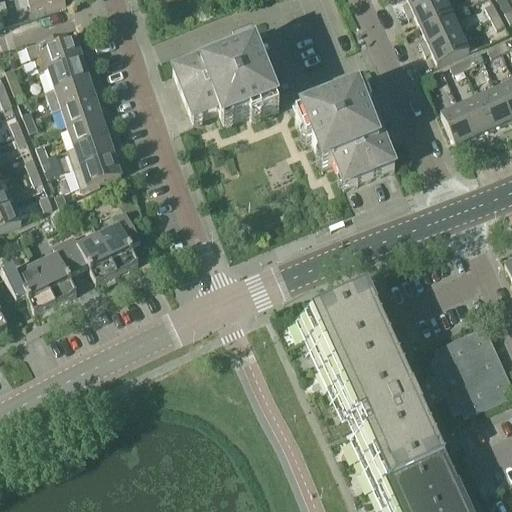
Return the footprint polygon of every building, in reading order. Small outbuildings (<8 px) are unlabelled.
[(63,0),(26,0),(29,13),(65,5),(63,0)] [(402,10),(406,17),(443,0),(404,0),(408,7),(402,10)] [(414,21),(420,33),(452,19),(443,0),(406,17),(408,23),(414,21)] [(484,12),(490,23),(499,19),(493,8),(484,12)] [(419,47),(422,55),(460,37),(452,19),(420,33),(425,44),(419,47)] [(499,19),(490,23),(497,34),(505,30),(499,19)] [(460,37),(422,55),(425,60),(431,58),(437,70),(468,55),(460,37)] [(48,75),(48,76),(81,64),(74,43),(67,45),(64,38),(25,52),(29,65),(33,63),(38,78),(48,75)] [(227,56),(201,67),(172,78),(193,129),(218,119),(223,130),(248,120),(251,126),(279,115),(252,46),(247,48),(244,41),(224,49),(227,56)] [(511,48),(510,44),(499,49),(502,57),(511,52),(511,48)] [(502,57),(499,49),(487,54),(491,62),(502,57)] [(472,61),(461,66),(465,74),(476,69),(472,61)] [(48,76),(54,95),(88,83),(81,64),(48,76)] [(465,74),(461,66),(450,72),(453,80),(465,74)] [(5,76),(10,89),(18,86),(13,73),(5,76)] [(420,84),(423,92),(435,87),(431,79),(420,84)] [(52,117),(61,114),(94,103),(88,83),(54,95),(45,98),(52,117)] [(511,85),(496,93),(510,125),(511,124),(511,85)] [(18,86),(10,89),(14,100),(22,96),(18,86)] [(496,93),(477,102),(492,134),(510,125),(496,93)] [(373,118),(380,116),(373,96),(365,99),(363,94),(294,121),(305,149),(311,147),(321,173),(333,168),(343,194),(395,173),(373,118)] [(7,99),(0,101),(0,107),(2,113),(11,110),(7,99)] [(477,102),(457,111),(471,143),(492,134),(477,102)] [(61,114),(67,133),(101,122),(94,103),(61,114)] [(471,143),(457,111),(440,119),(455,151),(471,143)] [(22,120),(25,127),(33,124),(31,117),(22,120)] [(67,133),(73,153),(107,141),(101,122),(67,133)] [(33,124),(25,127),(29,139),(38,135),(33,124)] [(9,129),(14,140),(23,137),(18,125),(9,129)] [(23,137),(14,140),(19,153),(28,149),(23,137)] [(73,153),(80,172),(114,161),(107,141),(73,153)] [(35,153),(39,165),(49,161),(44,149),(35,153)] [(49,161),(39,165),(44,177),(53,173),(49,161)] [(114,161),(80,172),(86,191),(120,180),(114,161)] [(24,167),(29,178),(38,175),(33,163),(24,167)] [(38,175),(29,178),(34,191),(43,188),(38,175)] [(0,191),(0,213),(12,208),(4,190),(0,191)] [(54,200),(58,213),(67,210),(62,197),(54,200)] [(39,204),(43,215),(51,212),(47,201),(39,204)] [(12,208),(0,213),(0,236),(20,228),(12,208)] [(64,214),(52,220),(56,229),(68,223),(64,214)] [(117,230),(98,239),(117,279),(137,269),(129,253),(140,248),(125,217),(113,222),(117,230)] [(73,241),(63,246),(76,273),(85,268),(95,289),(117,279),(98,239),(77,249),(73,241)] [(55,259),(36,269),(55,308),(76,298),(66,277),(76,273),(63,246),(52,252),(55,259)] [(55,308),(36,269),(15,279),(12,271),(0,276),(15,308),(26,303),(33,319),(55,308)] [(290,326),(374,511),(466,511),(468,511),(458,491),(451,494),(448,485),(449,485),(430,443),(429,444),(425,436),(426,435),(417,414),(422,412),(413,392),(408,394),(398,374),(397,375),(393,366),(395,365),(376,324),(374,324),(370,316),(377,313),(367,291),(290,326)] [(477,334),(469,338),(474,347),(481,344),(480,341),(477,334)] [(481,344),(484,350),(491,346),(487,337),(480,341),(481,344)] [(469,338),(462,341),(467,350),(474,347),(469,338)] [(462,341),(455,344),(459,354),(467,350),(462,341)] [(438,364),(440,369),(444,377),(447,383),(439,387),(443,394),(450,391),(453,398),(457,406),(460,412),(474,405),(481,402),(489,398),(496,395),(503,392),(500,386),(497,378),(493,371),(501,367),(498,361),(491,365),(487,357),(484,350),(481,344),(474,347),(467,350),(459,354),(452,357),(445,360),(438,364)] [(455,344),(448,348),(452,357),(459,354),(455,344)] [(484,350),(487,357),(495,354),(491,346),(484,350)] [(448,348),(441,351),(445,360),(452,357),(448,348)] [(436,360),(438,364),(445,360),(441,351),(433,354),(436,360)] [(491,365),(498,361),(495,354),(487,357),(491,365)] [(429,364),(433,373),(440,369),(438,364),(436,360),(429,364)] [(493,371),(497,378),(504,375),(501,367),(493,371)] [(433,373),(436,380),(444,377),(440,369),(433,373)] [(497,378),(500,386),(508,382),(504,375),(497,378)] [(436,380),(439,387),(447,383),(444,377),(436,380)] [(500,386),(503,392),(504,394),(511,391),(508,382),(500,386)] [(443,394),(446,402),(453,398),(450,391),(443,394)] [(503,392),(496,395),(500,404),(507,401),(504,394),(503,392)] [(496,395),(489,398),(493,408),(500,404),(496,395)] [(446,402),(450,409),(457,406),(453,398),(446,402)] [(489,398),(481,402),(486,411),(493,408),(489,398)] [(481,402),(474,405),(479,414),(486,411),(481,402)] [(460,412),(461,414),(464,421),(479,414),(474,405),(460,412)] [(461,414),(460,412),(457,406),(450,409),(454,418),(461,414)]
